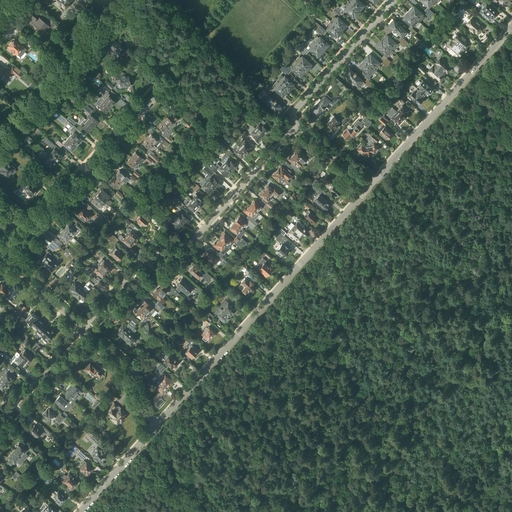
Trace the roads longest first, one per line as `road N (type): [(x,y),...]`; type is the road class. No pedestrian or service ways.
road 1 (residential): [(157,425),(368,187)]
road 2 (residential): [(294,127),(190,243),(146,257),(83,328)]
road 3 (residential): [(34,233),(154,97),(131,0)]
road 4 (track): [(271,296),(477,474)]
road 5 (residential): [(368,187),(511,26)]
road 6 (track): [(511,331),(358,198)]
road 7 (residential): [(294,127),(294,110),(394,0)]
road 8 (track): [(408,143),(433,150),(511,220)]
road 9 (residential): [(83,328),(0,423)]
road 10 (residential): [(157,425),(128,369),(83,328)]
